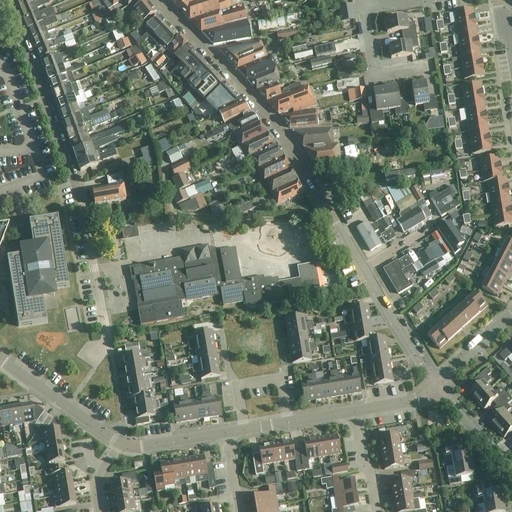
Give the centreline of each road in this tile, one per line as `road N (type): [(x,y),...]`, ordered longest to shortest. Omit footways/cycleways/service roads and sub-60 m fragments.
road 1 (residential): [(157,0),(278,129),(434,385)]
road 2 (unclassified): [(95,357),(105,332),(75,180),(22,38),(8,24)]
road 3 (unclassified): [(119,443),(0,359)]
road 4 (residential): [(435,67),(373,78),(362,9),(371,7)]
